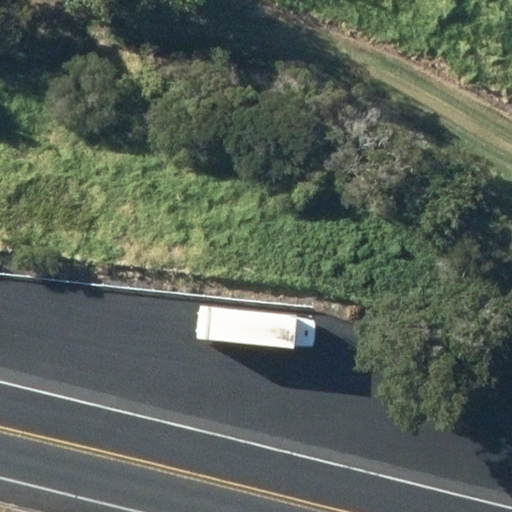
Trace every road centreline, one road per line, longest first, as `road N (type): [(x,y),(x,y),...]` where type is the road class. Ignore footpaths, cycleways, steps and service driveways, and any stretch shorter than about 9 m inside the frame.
road 1 (track): [(129,0),(511,136)]
road 2 (primary): [(0,458),(229,511)]
